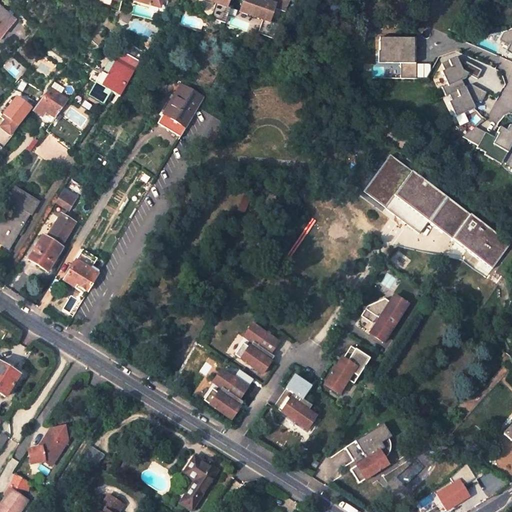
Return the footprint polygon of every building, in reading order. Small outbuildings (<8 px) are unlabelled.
[(203,0),(215,4),(209,19),(224,24),(229,9),(227,8),(229,0),(203,0)] [(289,0),(272,0),(272,3),(263,0),(243,0),(239,12),(262,20),(257,34),(272,39),(278,25),(269,22),(274,8),(284,12),(289,0)] [(0,33),(14,17),(0,4),(0,33)] [(284,12),(274,8),(269,22),(278,25),(284,12)] [(511,31),(504,34),(500,41),(511,47),(511,48),(509,55),(511,56),(511,31)] [(412,61),(413,39),(380,38),(379,52),(378,52),(377,62),(400,63),(400,79),(415,79),(416,61),(412,61)] [(136,67),(118,56),(106,76),(101,73),(88,95),(103,104),(110,92),(119,97),(136,67)] [(472,103),(476,101),(481,103),(486,93),(471,84),(464,87),(461,80),(465,78),(468,74),(476,79),(481,70),(465,61),(464,62),(456,58),(456,57),(441,64),(444,70),(441,72),(447,85),(441,87),(445,96),(449,94),(452,101),(448,102),(455,117),(474,108),(472,103)] [(26,82),(20,79),(16,84),(13,88),(20,93),(26,82)] [(64,89),(54,83),(50,89),(60,95),(64,89)] [(203,98),(182,86),(176,97),(174,96),(163,114),(186,128),(203,98)] [(60,95),(50,89),(36,106),(54,118),(67,100),(60,95)] [(30,108),(16,97),(3,115),(7,118),(0,126),(10,134),(30,108)] [(80,136),(55,118),(45,131),(71,149),(80,136)] [(511,125),(509,124),(506,130),(499,126),(495,133),(497,134),(496,138),(476,127),(462,137),(477,146),(476,148),(484,153),(484,155),(492,160),(499,148),(507,153),(511,144),(511,125)] [(499,148),(492,160),(501,164),(507,153),(499,148)] [(490,268),(508,243),(391,155),(363,192),(418,233),(427,220),(441,231),(444,227),(453,233),(449,238),(490,268)] [(38,202),(14,187),(7,199),(14,204),(0,227),(0,241),(6,245),(11,238),(14,240),(30,214),(31,215),(38,202)] [(76,200),(62,191),(55,202),(69,211),(76,200)] [(74,223),(61,215),(47,239),(42,236),(28,259),(47,272),(62,248),(60,247),(74,223)] [(89,269),(75,261),(63,281),(80,291),(81,288),(87,291),(97,274),(98,271),(91,267),(89,269)] [(361,316),(371,322),(375,325),(372,331),(385,339),(407,304),(394,294),(390,301),(384,298),(367,306),(361,316)] [(371,322),(366,331),(372,331),(375,325),(371,322)] [(278,343),(251,325),(243,336),(250,341),(247,347),(242,343),(234,355),(261,373),(273,357),(270,354),(278,343)] [(366,331),(384,341),(385,339),(372,331),(366,331)] [(353,384),(370,359),(351,347),(342,359),(341,358),(323,385),(338,394),(346,380),(353,384)] [(12,367),(0,359),(0,393),(6,397),(19,375),(10,370),(8,369),(10,366),(12,368),(12,367)] [(245,389),(220,372),(212,384),(221,390),(218,394),(212,390),(204,402),(210,405),(211,404),(231,417),(240,403),(237,401),(245,389)] [(294,376),(285,389),(292,394),(289,399),(286,397),(278,411),(307,430),(315,416),(308,411),(311,405),(301,399),(310,386),(294,376)] [(376,386),(366,380),(361,387),(371,393),(376,386)] [(285,389),(273,407),(278,411),(286,397),(289,399),(292,394),(285,389)] [(511,422),(502,433),(511,441),(511,422)] [(382,423),(354,442),(362,455),(364,454),(366,459),(349,470),(358,484),(388,465),(384,458),(387,456),(389,452),(390,450),(390,445),(389,441),(388,439),(391,437),(382,423)] [(66,433),(64,426),(51,428),(38,447),(28,451),(31,465),(44,461),(51,465),(70,436),(66,433)] [(70,436),(73,431),(64,426),(66,433),(70,436)] [(3,433),(0,436),(0,448),(1,449),(9,437),(3,433)] [(82,459),(97,466),(103,455),(90,446),(82,459)] [(217,471),(194,456),(183,474),(194,481),(179,503),(191,511),(217,471)] [(452,483),(434,495),(446,511),(447,511),(469,497),(463,486),(474,479),(465,464),(449,479),(452,483)] [(15,475),(8,486),(10,487),(12,487),(18,477),(15,475)] [(18,477),(12,487),(18,488),(25,490),(29,484),(18,477)] [(18,488),(12,487),(10,487),(8,491),(9,492),(14,495),(18,488)] [(2,507),(0,510),(0,511),(21,511),(27,503),(14,495),(9,492),(1,506),(2,507)] [(118,511),(123,505),(108,495),(100,507),(105,510),(103,511),(98,511),(97,511),(95,510),(93,511),(118,511)]
